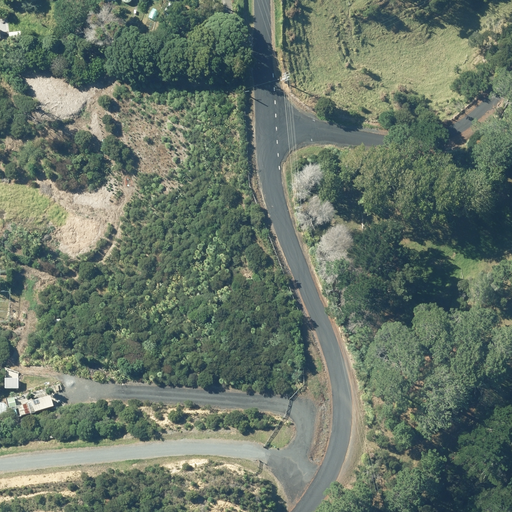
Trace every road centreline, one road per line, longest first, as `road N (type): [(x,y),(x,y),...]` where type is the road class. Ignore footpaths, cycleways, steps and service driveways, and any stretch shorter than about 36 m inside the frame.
road 1 (unclassified): [(257,102),(273,217),(322,294),(346,361),(348,431),(306,511)]
road 2 (unknown): [(323,478),(270,456),(197,446),(0,465)]
road 3 (unclassified): [(257,102),(425,132),(453,122),(511,69)]
